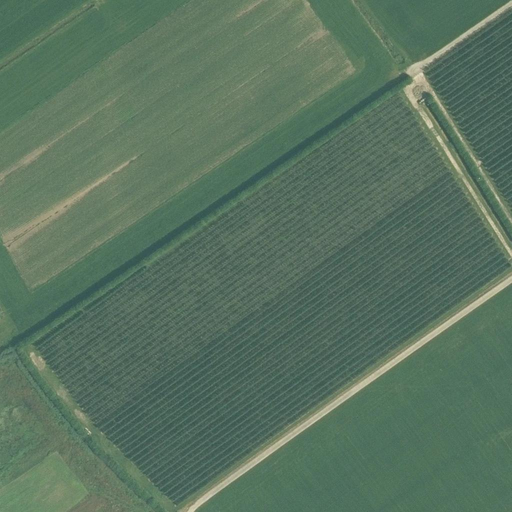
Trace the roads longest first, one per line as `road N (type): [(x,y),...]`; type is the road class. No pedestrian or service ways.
road 1 (track): [(8,337),(511,1)]
road 2 (track): [(188,511),(511,281)]
